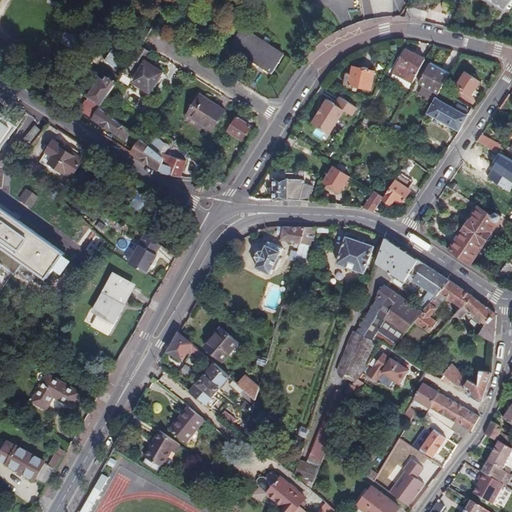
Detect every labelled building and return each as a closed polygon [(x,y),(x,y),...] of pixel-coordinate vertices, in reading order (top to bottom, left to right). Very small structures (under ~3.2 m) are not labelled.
[(511,0),(492,0),(506,9),(511,0)] [(284,55),(242,28),(230,47),(272,73),(284,55)] [(65,33),(60,42),(79,52),(84,44),(79,41),(79,40),(71,35),(70,36),(65,33)] [(124,49),(116,44),(104,62),(112,67),(116,62),(117,63),(122,55),(121,54),(124,49)] [(152,53),(142,47),(126,75),(136,81),(135,84),(152,94),(166,73),(146,61),(152,53)] [(396,71),(414,81),(426,61),(407,50),(396,71)] [(438,94),(441,90),(449,76),(430,65),(419,84),(438,94)] [(372,90),(376,72),(354,69),(350,87),(372,90)] [(481,83),(467,73),(458,87),(472,97),(481,83)] [(106,108),(121,82),(115,78),(113,80),(110,79),(108,84),(104,81),(92,99),(98,103),(90,117),(130,143),(135,134),(111,118),(103,113),(106,108)] [(226,112),(201,96),(189,115),(213,131),(226,112)] [(335,105),(327,100),(312,123),(330,134),(344,112),(352,116),(357,109),(339,98),(335,105)] [(436,98),(427,114),(460,132),(462,127),(471,112),(458,105),(456,109),(436,98)] [(247,110),(241,106),(236,114),(239,117),(241,118),(247,110)] [(114,113),(106,108),(103,113),(111,118),(114,113)] [(241,118),(239,117),(230,132),(244,141),(253,126),(241,118)] [(33,144),(43,132),(35,126),(31,131),(26,138),(33,144)] [(482,136),(478,142),(500,154),(502,150),(500,148),(501,146),(482,136)] [(153,145),(149,143),(142,138),(135,150),(162,167),(165,161),(165,157),(157,149),(153,145)] [(85,160),(56,141),(42,162),(53,170),(56,167),(73,178),(85,160)] [(169,156),(153,145),(157,149),(165,157),(165,161),(169,156)] [(177,176),(187,161),(175,153),(165,169),(177,176)] [(491,171),(493,172),(489,178),(510,193),(511,189),(511,160),(501,155),(495,164),(496,165),(491,171)] [(351,176),(335,167),(325,183),(341,193),(351,176)] [(397,181),(384,198),(384,200),(392,206),(397,200),(402,204),(411,192),(408,190),(414,182),(402,173),(397,181)] [(275,179),(274,200),(310,203),(314,187),(306,185),(306,180),(275,179)] [(152,189),(138,180),(133,188),(131,186),(117,210),(137,223),(150,199),(148,197),(152,189)] [(202,193),(204,187),(198,185),(196,191),(202,193)] [(28,188),(19,199),(30,209),(40,198),(28,188)] [(374,192),(363,208),(375,213),(384,200),(384,198),(374,192)] [(0,269),(5,273),(19,251),(50,272),(67,247),(0,203),(0,269)] [(451,250),(470,265),(487,240),(502,218),(496,214),(493,218),(479,209),(467,227),(451,250)] [(305,227),(278,227),(276,234),(281,236),(280,240),(300,245),(305,227)] [(305,227),(300,245),(298,253),(296,259),(306,261),(315,227),(305,227)] [(162,245),(146,233),(139,244),(141,245),(129,263),(147,273),(158,255),(156,254),(162,245)] [(365,273),(374,246),(348,237),(338,264),(365,273)] [(387,238),(377,262),(392,272),(391,274),(404,283),(412,273),(420,261),(387,238)] [(278,258),(283,250),(267,243),(263,253),(257,254),(255,258),(259,263),(256,269),(270,276),(273,270),(276,271),(281,260),(278,258)] [(289,260),(295,262),(296,259),(298,253),(292,251),(289,260)] [(451,282),(420,261),(412,273),(417,277),(414,281),(431,292),(422,304),(425,306),(420,312),(423,315),(451,282)] [(511,266),(509,261),(499,276),(505,281),(511,270),(511,266)] [(125,301),(137,278),(117,268),(92,315),(97,319),(94,325),(111,334),(128,303),(125,301)] [(472,296),(451,282),(423,315),(415,325),(430,334),(436,324),(430,319),(448,298),(463,307),(472,296)] [(378,341),(383,345),(393,351),(400,344),(415,325),(423,315),(420,312),(416,310),(400,298),(386,288),(361,328),(348,356),(366,365),(378,341)] [(488,307),(472,296),(463,307),(455,316),(461,320),(469,310),(476,316),(474,319),(482,325),(481,327),(484,328),(480,335),(495,344),(498,315),(490,306),(488,307)] [(238,345),(220,332),(205,351),(223,365),(238,345)] [(207,363),(210,360),(180,333),(169,351),(182,358),(186,351),(190,353),(193,351),(207,363)] [(400,344),(393,351),(401,357),(404,353),(407,349),(400,344)] [(413,364),(416,361),(404,353),(401,357),(413,364)] [(384,355),(368,378),(377,383),(383,374),(401,385),(410,371),(384,355)] [(357,383),(366,365),(348,356),(339,374),(357,383)] [(256,366),(265,368),(267,360),(259,358),(256,366)] [(214,364),(191,393),(206,405),(229,377),(214,364)] [(87,384),(55,365),(39,393),(53,402),(61,388),(79,399),(87,384)] [(183,371),(190,377),(197,376),(199,374),(188,365),(183,371)] [(458,386),(464,389),(469,380),(461,376),(453,366),(443,380),(447,383),(450,379),(458,386)] [(464,389),(483,400),(493,373),(481,371),(479,385),(469,380),(464,389)] [(239,386),(255,401),(259,389),(246,378),(239,386)] [(230,386),(253,408),(255,401),(239,386),(234,382),(230,386)] [(350,393),(358,396),(361,388),(353,385),(350,393)] [(422,404),(431,409),(439,394),(423,385),(412,405),(419,409),(422,404)] [(321,467),(328,450),(348,403),(337,393),(311,456),(321,467)] [(431,409),(471,431),(472,432),(480,417),(439,394),(431,409)] [(205,421),(190,408),(173,431),(187,443),(205,421)] [(220,417),(231,426),(236,420),(225,411),(220,417)] [(404,417),(413,421),(416,416),(408,411),(404,417)] [(455,432),(436,419),(432,425),(451,438),(455,432)] [(502,429),(492,423),(486,435),(500,443),(511,449),(511,440),(499,433),(502,429)] [(302,427),(299,436),(307,439),(310,430),(302,427)] [(434,458),(448,438),(435,429),(422,449),(434,458)] [(15,433),(9,442),(18,447),(23,439),(15,433)] [(180,448),(160,433),(142,458),(160,472),(173,455),(175,456),(180,448)] [(18,447),(9,442),(4,450),(14,456),(13,458),(40,472),(50,454),(23,439),(18,447)] [(511,457),(511,449),(500,443),(489,462),(504,471),(510,474),(511,471),(511,470),(506,467),(511,457)] [(57,447),(51,465),(58,468),(65,450),(57,447)] [(405,472),(390,493),(408,506),(424,485),(416,479),(423,469),(411,460),(403,471),(405,472)] [(504,471),(489,462),(483,474),(487,476),(497,482),(504,471)] [(294,479),(311,493),(319,473),(298,466),(294,479)] [(296,511),(305,501),(272,474),(266,482),(264,480),(260,481),(258,484),(258,488),(260,489),(253,498),(262,505),(268,497),(283,509),(280,511),(296,511)] [(487,476),(483,474),(479,481),(481,483),(474,495),(493,506),(504,486),(503,486),(499,483),(497,482),(487,476)] [(395,511),(399,508),(371,488),(358,508),(363,511),(395,511)] [(492,511),(473,501),(466,511),(492,511)] [(320,511),(336,511),(338,509),(325,503),(320,511)]
